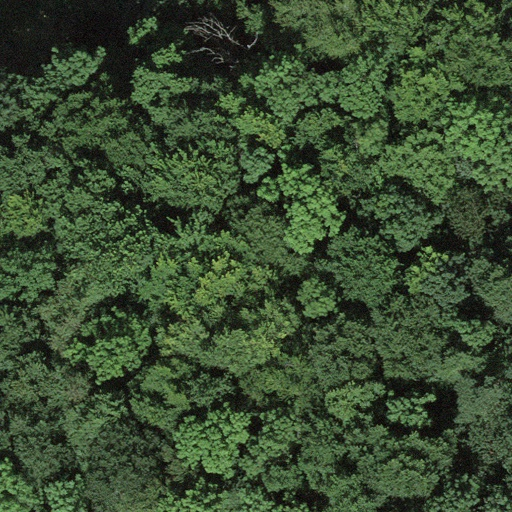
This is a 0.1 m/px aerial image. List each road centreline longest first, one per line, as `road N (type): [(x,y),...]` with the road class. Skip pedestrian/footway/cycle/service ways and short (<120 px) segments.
road 1 (track): [(511,106),(478,398),(487,511)]
road 2 (track): [(195,0),(0,250)]
